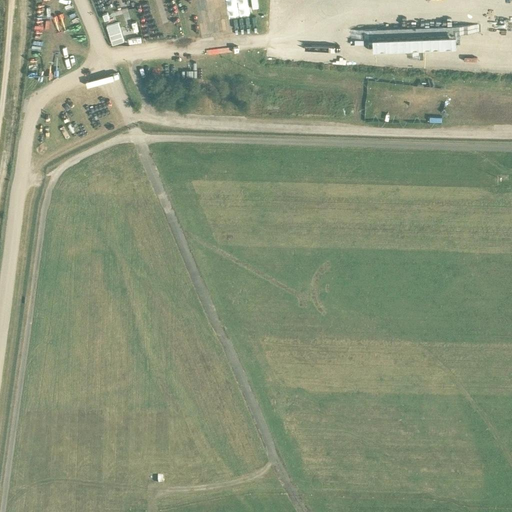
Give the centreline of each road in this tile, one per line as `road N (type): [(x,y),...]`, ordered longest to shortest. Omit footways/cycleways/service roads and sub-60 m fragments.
road 1 (unclassified): [(0,341),(29,115),(46,91),(107,65)]
road 2 (track): [(154,498),(38,495),(10,511)]
